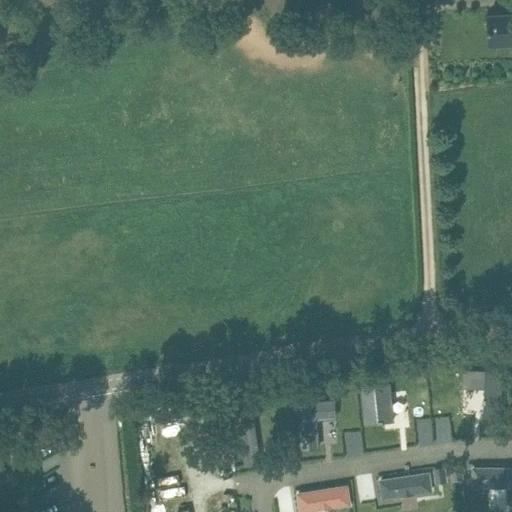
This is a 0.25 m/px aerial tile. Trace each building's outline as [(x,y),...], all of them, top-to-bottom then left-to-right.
[(511,12),(488,14),(490,42),(511,40),(511,12)] [(463,366),(463,386),(501,387),(502,367),(463,366)] [(394,419),(392,380),(362,381),(364,420),(394,419)] [(336,396),(298,398),(300,446),(320,445),(318,415),(337,415),(336,396)] [(231,416),(243,416),(243,403),(231,403),(231,405),(231,416)] [(420,443),(451,442),(450,417),(420,418),(420,443)] [(256,420),(242,421),(244,461),(259,460),(256,420)] [(154,439),(165,436),(163,426),(152,429),(154,439)] [(511,485),(511,463),(470,463),(470,485),(490,485),(490,498),(507,498),(508,485),(511,485)] [(434,467),(435,483),(447,482),(446,466),(434,467)] [(383,497),(434,489),(430,467),(380,476),(383,497)] [(453,480),(464,479),(463,468),(452,470),(453,480)] [(299,508),(352,504),(350,482),(297,486),(299,508)]
